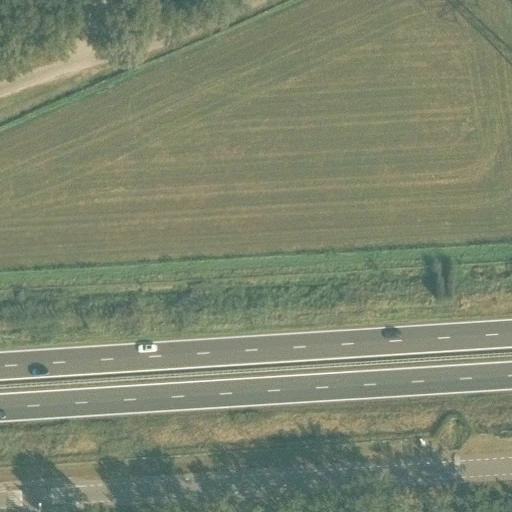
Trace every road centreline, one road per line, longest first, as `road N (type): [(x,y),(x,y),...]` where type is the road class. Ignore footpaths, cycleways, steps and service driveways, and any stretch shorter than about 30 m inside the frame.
road 1 (tertiary): [(0,502),(511,468)]
road 2 (trunk): [(511,335),(0,369)]
road 3 (trunk): [(0,409),(511,377)]
road 4 (unclassified): [(0,91),(140,49),(255,0)]
